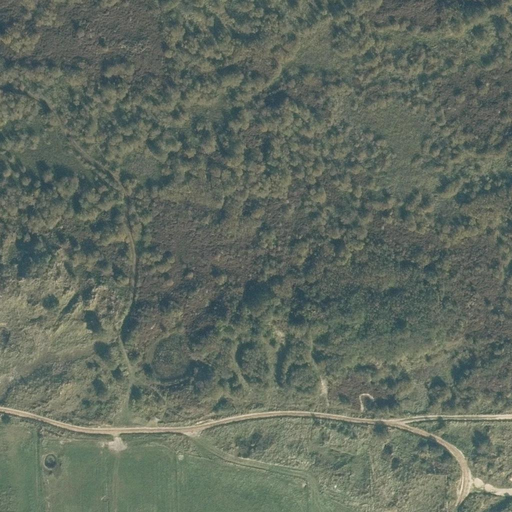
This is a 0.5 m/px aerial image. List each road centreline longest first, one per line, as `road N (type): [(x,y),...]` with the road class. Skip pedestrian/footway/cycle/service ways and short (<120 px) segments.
road 1 (track): [(0,85),(57,113),(77,146),(123,190),(134,278),(121,337),(132,379),(125,430)]
road 2 (track): [(125,430),(284,413),(387,422)]
road 3 (track): [(511,416),(387,422),(433,437),(460,458)]
road 4 (track): [(0,408),(73,428),(125,430)]
